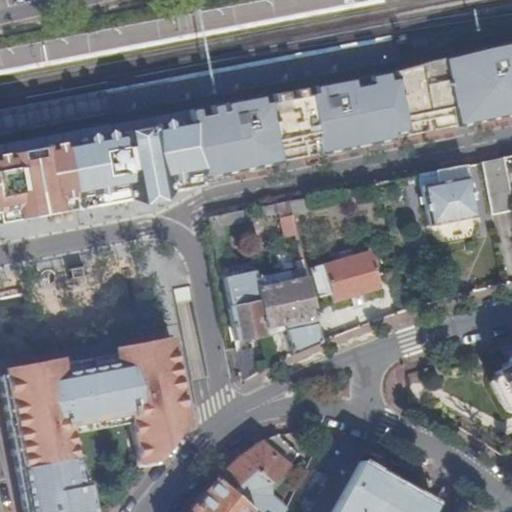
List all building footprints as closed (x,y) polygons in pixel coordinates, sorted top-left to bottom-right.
[(511,46),(499,50),(435,64),(418,71),(396,72),(232,106),(187,115),(189,124),(200,183),(240,175),(349,152),(429,136),(426,125),(432,123),(434,134),(504,120),(511,118),(511,46)] [(0,112),(0,137),(103,118),(98,94),(0,112)] [(0,227),(36,221),(69,214),(145,201),(202,191),(200,183),(189,124),(0,158),(0,227)] [(493,217),(511,212),(511,207),(503,161),(483,165),(493,217)] [(474,220),(464,169),(434,176),(437,188),(420,191),(428,230),(474,220)] [(380,292),(369,256),(310,272),(319,301),(332,297),(334,305),(380,292)] [(305,353),(321,346),(306,281),(290,285),(288,275),(253,282),(251,275),(220,282),(232,337),(234,344),(285,333),(291,359),(305,353)] [(16,472),(72,462),(68,437),(129,426),(136,461),(158,456),(187,421),(184,403),(174,347),(14,377),(0,379),(0,386),(14,461),(16,472)] [(242,383),(257,376),(251,351),(236,355),(242,383)] [(511,367),(495,376),(511,410),(511,367)] [(231,466),(215,481),(250,511),(284,511),(278,507),(278,508),(248,482),(254,475),(256,476),(257,474),(272,485),(298,456),(277,438),(260,445),(247,454),(231,466)] [(330,511),(365,452),(333,441),(319,466),(332,474),(311,511),(330,511)] [(72,462),(16,472),(22,506),(23,511),(89,511),(86,492),(81,488),(77,489),(72,462)] [(335,511),(432,511),(435,507),(362,464),(335,511)] [(250,511),(215,481),(189,511),(250,511)]
